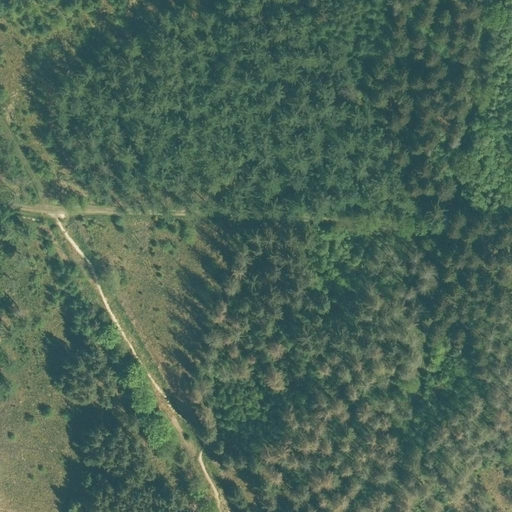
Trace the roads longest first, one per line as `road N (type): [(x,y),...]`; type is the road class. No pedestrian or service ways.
road 1 (track): [(0,120),(53,212),(285,215),(511,247)]
road 2 (track): [(227,511),(53,212),(0,202)]
